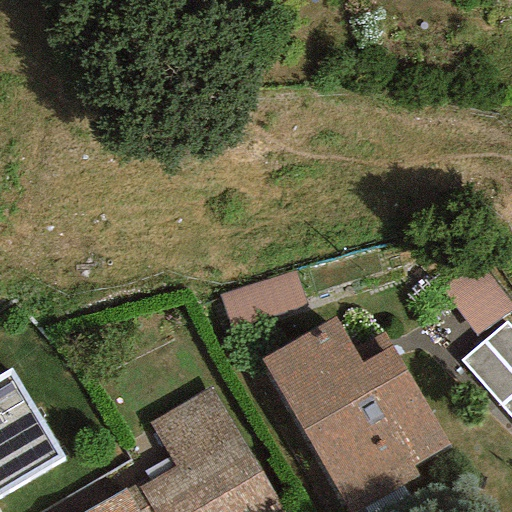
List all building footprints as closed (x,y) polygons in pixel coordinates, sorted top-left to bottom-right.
[(448,447),(390,346),(381,331),(351,348),(334,318),(260,359),(348,511),(356,511),(418,477),(412,467),(448,447)] [(511,327),(506,320),(459,361),(511,422),(511,327)] [(0,495),(62,457),(9,369),(0,374),(0,495)] [(173,467),(137,488),(150,511),(282,511),(211,387),(147,423),(173,467)] [(150,511),(137,488),(133,483),(84,511),(150,511)]
